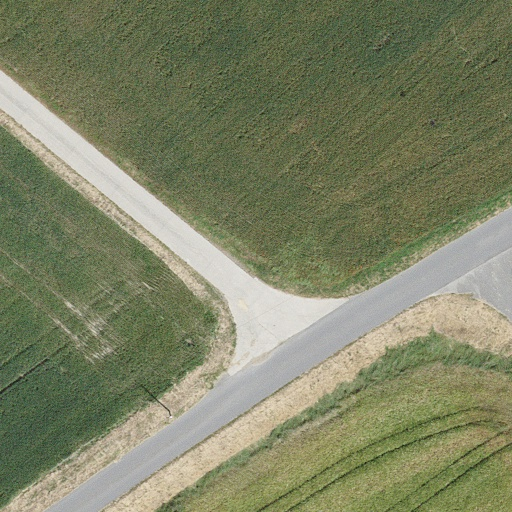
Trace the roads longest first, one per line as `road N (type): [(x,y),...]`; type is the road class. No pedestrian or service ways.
road 1 (track): [(511,223),(328,322),(83,511)]
road 2 (track): [(0,48),(328,322)]
